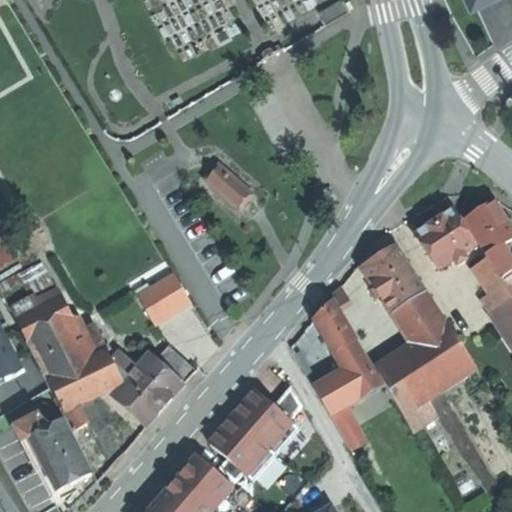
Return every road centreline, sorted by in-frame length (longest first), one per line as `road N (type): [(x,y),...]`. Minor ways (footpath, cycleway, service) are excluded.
road 1 (residential): [(421,116),(367,208),(271,328)]
road 2 (residential): [(271,328),(102,511)]
road 3 (residential): [(271,328),(373,511)]
road 4 (residential): [(421,116),(398,75),(382,0)]
road 5 (residential): [(415,0),(433,71),(421,116)]
